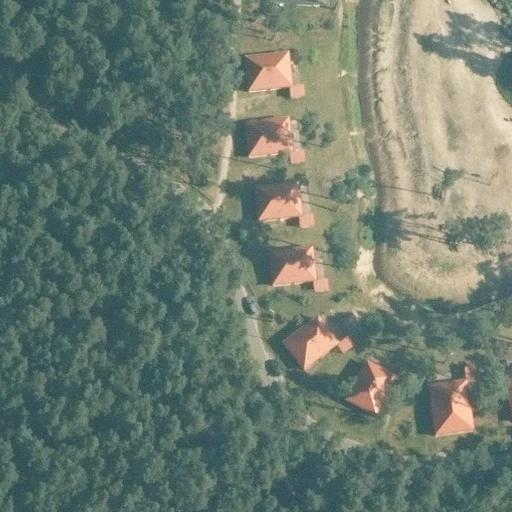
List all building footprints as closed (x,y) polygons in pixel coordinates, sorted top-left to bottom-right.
[(287,56),(244,61),(248,93),(290,89),(287,56)] [(287,121),(244,126),(248,159),(290,154),(287,121)] [(292,149),(292,155),(282,155),(282,165),(303,164),(302,148),(292,149)] [(297,185),(255,190),(258,222),(301,218),(297,185)] [(311,250),(268,255),(272,287),(314,283),(311,250)] [(317,320),(283,346),(303,372),(337,346),(317,320)] [(365,364),(346,402),(375,417),(394,380),(365,364)] [(511,373),(499,378),(511,417),(511,373)] [(428,389),(434,438),(472,433),(465,384),(428,389)]
